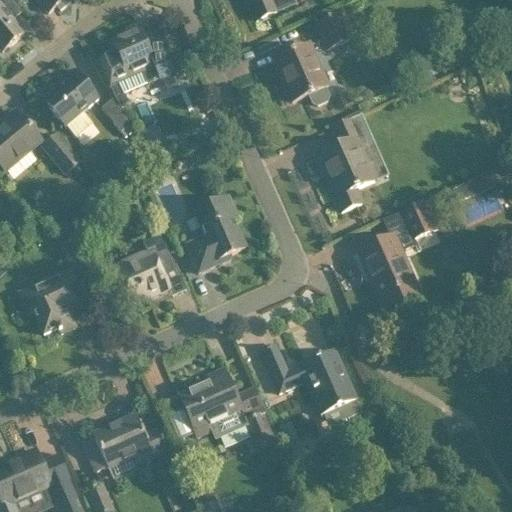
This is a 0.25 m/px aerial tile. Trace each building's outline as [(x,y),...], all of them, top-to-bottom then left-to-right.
[(0,0),(0,51),(2,54),(24,37),(7,17),(18,8),(11,0),(0,0)] [(35,0),(48,16),(57,9),(60,13),(71,5),(67,0),(35,0)] [(245,0),(256,24),(278,14),(271,0),(245,0)] [(342,14),(317,26),(329,51),(354,39),(342,14)] [(106,62),(100,64),(108,82),(116,101),(123,98),(155,83),(162,80),(167,91),(178,86),(173,75),(156,36),(143,41),(142,39),(136,36),(133,31),(126,34),(128,38),(112,45),(116,53),(105,58),(106,62)] [(329,100),(325,91),(328,90),(310,47),(274,62),(292,105),(308,98),(313,107),(318,109),(328,105),(329,100)] [(65,130),(66,129),(76,141),(92,128),(83,115),(98,102),(74,73),(55,88),(58,90),(43,103),(65,130)] [(133,132),(125,118),(114,100),(101,111),(124,139),(133,132)] [(2,126),(5,130),(0,134),(0,169),(4,175),(41,144),(16,114),(8,121),(2,126)] [(374,144),(362,117),(330,132),(337,148),(316,158),(341,215),(362,205),(356,192),(376,183),(361,150),(374,144)] [(155,126),(138,137),(155,164),(172,153),(155,126)] [(66,176),(79,165),(56,138),(43,149),(66,176)] [(126,149),(140,171),(152,164),(139,141),(126,149)] [(511,146),(496,153),(501,165),(511,160),(511,146)] [(488,177),(474,183),(481,196),(494,190),(488,177)] [(130,182),(135,196),(145,192),(140,178),(130,182)] [(231,262),(229,258),(245,251),(232,221),(237,219),(228,200),(210,208),(194,215),(205,240),(186,248),(198,276),(224,264),(231,262)] [(410,234),(394,241),(392,239),(358,254),(384,313),(419,297),(400,256),(418,248),(415,241),(442,229),(431,203),(402,216),(410,234)] [(10,217),(18,229),(11,234),(15,240),(31,229),(18,211),(10,217)] [(176,271),(168,253),(162,237),(143,245),(150,261),(116,276),(121,288),(129,306),(169,289),(163,277),(176,271)] [(19,296),(21,300),(29,318),(34,316),(44,338),(57,332),(59,335),(60,334),(61,337),(75,330),(69,316),(87,307),(83,298),(75,280),(72,273),(19,296)] [(276,348),(261,354),(280,397),(305,386),(319,419),(338,411),(343,423),(361,415),(356,403),(357,402),(335,352),(288,373),(276,348)] [(239,405),(236,398),(223,370),(207,378),(210,385),(178,399),(197,441),(216,432),(219,438),(247,426),(259,452),(274,445),(262,417),(265,416),(257,398),(239,405)] [(93,439),(82,444),(95,475),(106,470),(107,471),(133,459),(137,467),(168,453),(158,430),(144,436),(136,418),(92,438),(93,439)] [(291,425),(280,430),(287,449),(298,445),(291,425)] [(0,511),(17,511),(14,505),(42,493),(49,506),(54,504),(57,511),(81,511),(68,482),(70,482),(59,458),(41,466),(36,454),(0,469),(0,511)] [(113,511),(102,487),(86,495),(93,511),(113,511)] [(212,511),(228,511),(223,500),(210,506),(212,511)]
